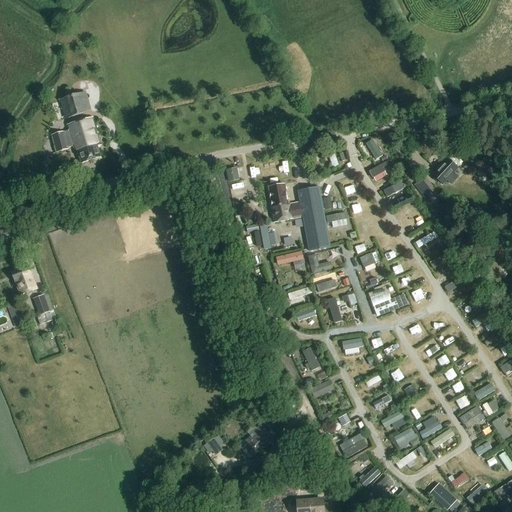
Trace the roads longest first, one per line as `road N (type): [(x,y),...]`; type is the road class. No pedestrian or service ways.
road 1 (unclassified): [(0,226),(124,178),(452,113)]
road 2 (track): [(366,511),(301,394),(202,159)]
